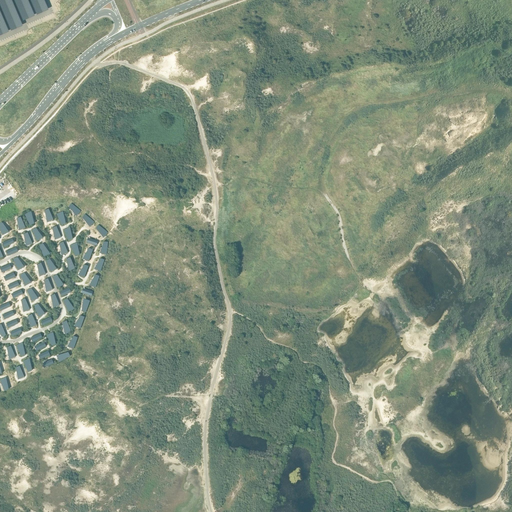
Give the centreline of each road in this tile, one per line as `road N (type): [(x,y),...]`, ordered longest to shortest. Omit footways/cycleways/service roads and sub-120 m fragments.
road 1 (unknown): [(230,312),(254,323),(268,342),(295,350),(300,363),(320,367),(338,409),(333,461),(390,481),(410,511)]
road 2 (unknown): [(215,186),(195,168),(119,155),(92,135),(83,111),(110,92),(119,52)]
road 3 (primary): [(17,138),(108,41)]
road 4 (primary): [(90,14),(0,103)]
